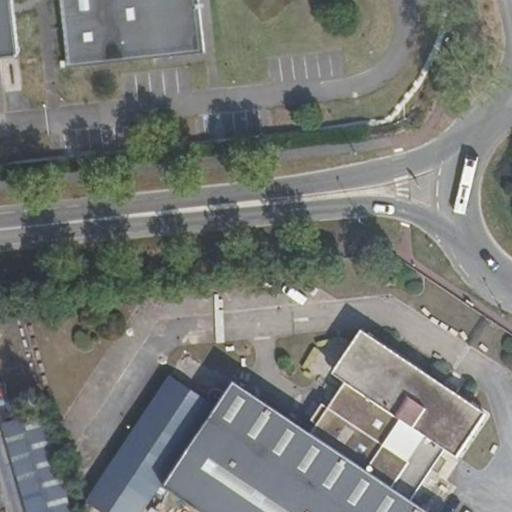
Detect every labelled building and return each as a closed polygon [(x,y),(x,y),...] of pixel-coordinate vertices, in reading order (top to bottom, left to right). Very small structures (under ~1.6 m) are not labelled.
[(0,0),(0,57),(17,56),(17,55),(19,54),(13,0),(0,0)] [(60,0),(68,67),(205,52),(199,0),(60,0)] [(455,394),(443,386),(362,332),(334,375),(346,384),(329,409),(318,425),(312,433),(236,383),(167,486),(167,490),(199,511),(428,511),(411,500),(432,470),(440,456),(445,450),(458,459),(487,415),(455,394)] [(448,379),(443,386),(455,394),(460,388),(448,379)] [(141,511),(210,414),(161,382),(76,504),(86,511),(141,511)] [(318,425),(329,409),(323,404),(311,422),(318,425)] [(71,511),(43,413),(3,425),(28,511),(71,511)] [(447,461),(440,456),(432,470),(438,474),(447,461)]
